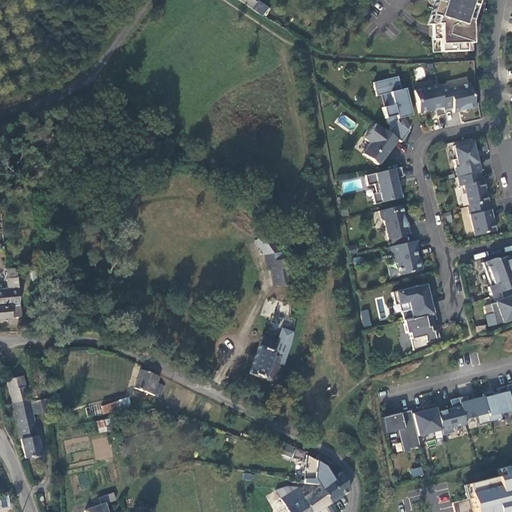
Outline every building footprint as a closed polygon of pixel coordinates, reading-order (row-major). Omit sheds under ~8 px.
[(263,17),(269,9),(258,2),(255,0),(240,0),(240,1),(253,10),(263,17)] [(478,0),(436,0),(435,3),(442,5),(439,15),(432,13),(427,27),(432,27),(433,54),(466,53),(466,46),(472,46),(471,25),(471,22),(473,23),(475,16),(474,15),(478,0)] [(435,3),(432,13),(439,15),(442,5),(435,3)] [(434,77),(414,83),(416,89),(436,83),(434,77)] [(412,118),(405,90),(401,91),(397,78),(373,84),(377,98),(381,97),(390,94),(393,107),(384,109),(382,109),(385,120),(386,120),(388,125),(392,128),(388,134),(397,141),(401,144),(409,133),(398,125),(398,122),(412,118)] [(476,109),(473,97),(471,97),(469,85),(448,90),(448,87),(438,89),(443,111),(452,109),(453,112),(458,111),(458,113),(476,109)] [(438,89),(438,87),(414,92),(419,115),(434,111),(435,118),(445,116),(443,111),(438,89)] [(381,97),(384,109),(393,107),(390,94),(381,97)] [(388,134),(375,125),(364,139),(370,144),(362,155),(377,166),(379,166),(397,141),(388,134)] [(481,173),(477,156),(475,157),(474,153),(476,153),(474,143),(453,148),(456,161),(453,162),(457,179),(479,174),(481,173)] [(395,180),(402,178),(400,169),(364,177),(367,188),(373,186),(375,195),(371,195),(374,206),(402,199),(399,186),(396,186),(395,180)] [(489,204),(484,182),(481,182),(479,174),(457,179),(459,187),(463,186),(469,208),(484,204),(489,204)] [(495,233),(489,211),(486,212),(484,204),(469,208),(467,208),(474,238),(495,233)] [(410,236),(406,220),(404,220),(400,207),(392,209),(379,212),(381,221),(384,223),(388,241),(390,241),(392,248),(407,244),(405,237),(410,236)] [(392,248),(390,248),(392,256),(393,256),(395,264),(398,266),(400,277),(422,271),(419,260),(416,259),(415,251),(417,250),(415,242),(407,244),(392,248)] [(269,267),(272,287),(286,284),(281,252),(263,255),(265,268),(269,267)] [(511,289),(511,265),(511,264),(510,265),(507,258),(498,261),(495,260),(481,265),(490,288),(487,289),(490,297),(499,294),(511,289)] [(16,270),(6,270),(6,279),(17,279),(16,270)] [(0,306),(19,306),(18,283),(17,279),(6,279),(7,288),(0,288),(0,306)] [(435,314),(431,298),(428,298),(426,286),(392,294),(395,307),(409,304),(410,311),(401,313),(404,322),(409,320),(435,314)] [(511,289),(499,294),(502,301),(489,306),(495,326),(511,320),(511,289)] [(0,319),(20,318),(19,306),(0,306),(0,319)] [(363,326),(371,325),(368,309),(361,311),(363,326)] [(438,327),(435,314),(409,320),(410,324),(404,325),(406,335),(409,334),(413,352),(427,347),(426,344),(440,340),(438,331),(431,333),(430,328),(438,327)] [(263,338),(251,376),(273,384),(279,366),(284,368),(287,359),(274,355),(278,343),(263,338)] [(160,378),(143,371),(137,388),(161,399),(166,387),(158,384),(160,378)] [(24,376),(8,379),(14,403),(29,399),(24,376)] [(505,387),(496,389),(498,395),(493,397),(493,393),(482,396),(483,398),(489,423),(500,420),(499,415),(511,412),(505,387)] [(467,397),(458,399),(463,419),(463,420),(475,417),(478,427),(489,424),(489,423),(483,398),(468,402),(467,397)] [(42,455),(29,399),(14,403),(26,458),(42,455)] [(463,419),(458,399),(449,402),(451,410),(436,414),(440,431),(442,437),(454,434),(453,429),(461,427),(460,419),(463,419)] [(117,400),(104,408),(108,416),(121,408),(117,400)] [(436,414),(434,405),(422,408),(423,412),(411,415),(417,437),(440,431),(436,414)] [(410,411),(380,419),(383,435),(399,431),(404,452),(419,448),(417,437),(411,415),(410,411)] [(97,420),(98,432),(108,432),(107,419),(97,420)] [(286,444),(282,453),(291,457),(295,448),(286,444)] [(421,466),(410,470),(412,478),(423,474),(421,466)] [(511,511),(511,469),(508,471),(508,468),(499,470),(501,477),(466,486),(472,511),(511,511)] [(329,504),(350,489),(351,489),(341,473),(333,478),(328,470),(314,478),(318,486),(320,487),(329,504)] [(275,490),(280,498),(299,487),(297,484),(294,479),(287,483),(275,490)] [(289,511),(317,511),(329,504),(320,487),(305,496),(299,487),(280,498),(288,510),(289,511)] [(115,503),(113,496),(99,500),(101,507),(87,511),(106,511),(104,507),(115,503)] [(0,508),(8,508),(7,498),(0,498),(0,508)]
